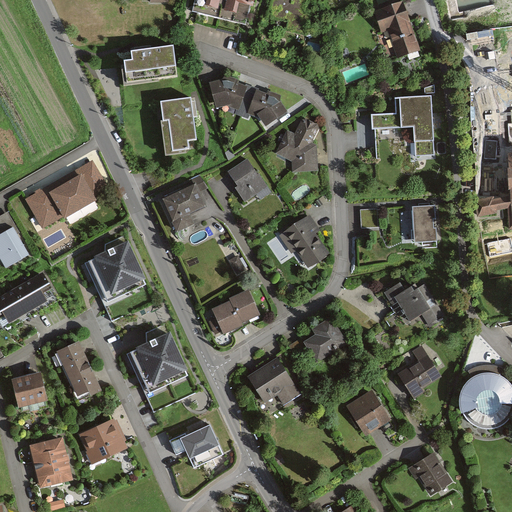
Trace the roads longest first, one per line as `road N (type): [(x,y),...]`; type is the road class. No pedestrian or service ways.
road 1 (residential): [(210,370),(325,297),(344,251),(335,123),(323,99),(301,83),(196,56)]
road 2 (tertiary): [(210,370),(37,0)]
road 3 (residential): [(428,0),(464,280),(471,308),(511,360)]
road 4 (residential): [(179,511),(90,322),(80,320),(0,365)]
road 5 (residential): [(311,511),(421,438)]
